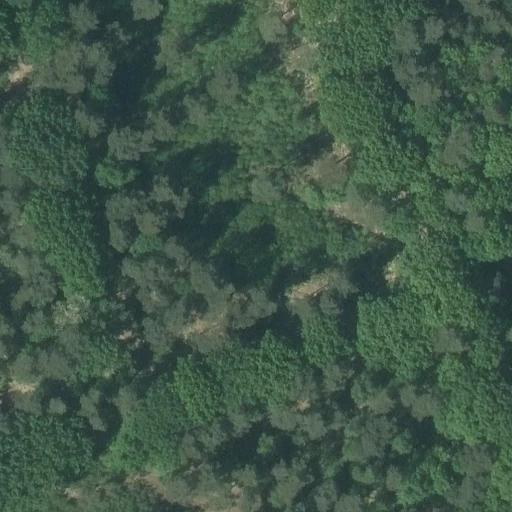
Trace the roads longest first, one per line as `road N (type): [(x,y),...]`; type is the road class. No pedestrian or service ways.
road 1 (track): [(116,442),(450,310)]
road 2 (track): [(450,310),(326,0)]
road 3 (track): [(511,511),(450,310)]
road 4 (track): [(441,286),(511,150)]
road 5 (track): [(0,488),(116,442)]
